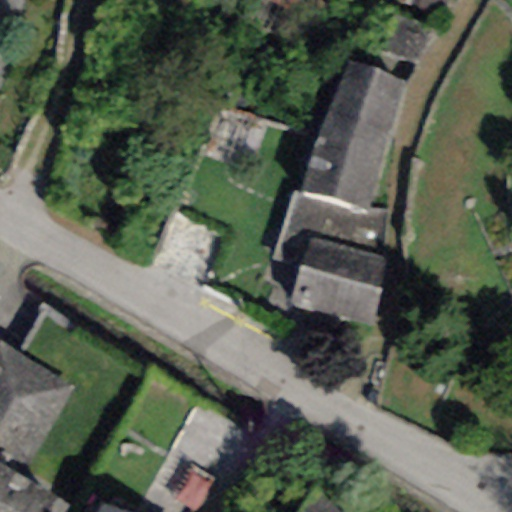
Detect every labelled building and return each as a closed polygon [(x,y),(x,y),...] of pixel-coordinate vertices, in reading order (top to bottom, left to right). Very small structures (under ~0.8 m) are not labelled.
[(312,0),(268,0),(307,15),(312,0)] [(457,0),(388,0),(386,5),(439,34),(457,0)] [(404,89),(340,70),(302,197),(294,195),(272,267),(298,275),(289,305),(366,327),(385,264),(376,261),(391,213),(369,206),(404,89)] [(78,394),(0,347),(0,511),(68,511),(69,511),(24,485),(78,394)] [(326,511),(313,499),(304,511),(326,511)]
